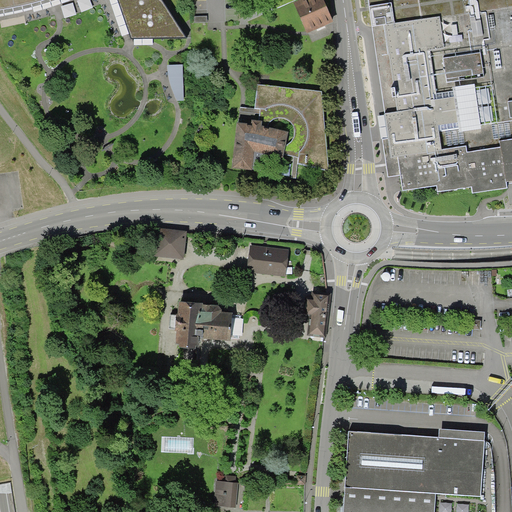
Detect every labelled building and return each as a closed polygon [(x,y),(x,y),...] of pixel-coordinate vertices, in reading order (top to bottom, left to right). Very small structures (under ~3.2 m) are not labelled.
[(0,0),(0,14),(5,13),(14,11),(23,9),(33,7),(42,5),(51,2),(56,0),(118,0),(131,38),(186,38),(161,0),(0,0)] [(293,2),(298,0),(268,0),(273,10),(293,1),(293,2)] [(298,0),(293,2),(307,33),(333,21),(324,0),(298,0)] [(511,0),(367,0),(378,73),(388,139),(383,139),(388,176),(401,174),(403,190),(437,185),(438,192),(472,187),(473,193),(507,188),(507,184),(511,182),(511,0)] [(322,91),(257,84),(255,108),(240,107),(233,168),(252,170),(252,169),(296,178),(298,163),(328,170),(322,91)] [(184,259),(187,231),(157,228),(154,256),(184,259)] [(289,250),(250,245),(247,272),(285,276),(289,250)] [(331,293),(312,291),(311,299),(307,299),(305,315),(309,315),(307,335),(326,337),(331,293)] [(203,303),(179,301),(178,314),(176,313),(175,331),(176,331),(176,344),(179,344),(179,347),(196,348),(196,345),(199,345),(200,338),(231,340),(232,312),(222,311),(222,310),(218,305),(203,304),(203,303)] [(439,429),(439,437),(484,441),(485,432),(439,429)] [(439,437),(348,431),(343,511),(434,511),(436,494),(481,497),(484,441),(439,437)] [(192,438),(165,436),(164,452),(191,453),(192,438)] [(236,507),(239,483),(215,481),(213,505),(236,507)]
